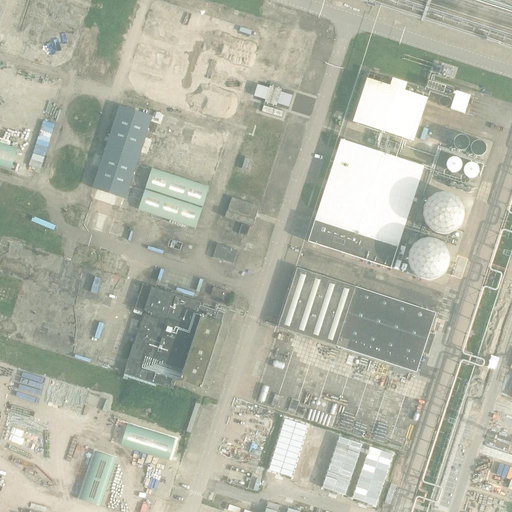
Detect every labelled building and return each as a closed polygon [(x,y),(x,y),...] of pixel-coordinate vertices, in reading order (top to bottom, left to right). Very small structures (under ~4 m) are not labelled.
[(368,77),(391,84),(393,77),(370,70),(368,77)] [(354,123),(416,141),(430,92),(442,95),(439,104),(451,107),(451,109),(466,113),(472,93),(429,81),(427,87),(393,78),(391,85),(366,78),(354,123)] [(257,85),(253,96),(265,100),(264,102),(276,105),(277,103),(289,107),(292,96),(280,92),(281,91),(269,87),(268,89),(257,85)] [(120,106),(93,189),(126,199),(153,116),(120,106)] [(263,106),(261,112),(281,118),(283,112),(263,106)] [(477,182),(490,142),(446,128),(431,171),(460,181),(461,177),(477,182)] [(391,269),(425,167),(341,140),(308,242),(391,269)] [(0,143),(0,166),(12,170),(18,150),(0,143)] [(208,185),(151,167),(138,209),(195,227),(208,185)] [(259,207),(232,198),(225,217),(253,226),(259,207)] [(242,225),(239,234),(247,237),(250,228),(242,225)] [(454,269),(439,233),(422,240),(418,232),(409,236),(413,244),(403,248),(419,284),(454,269)] [(213,258),(233,265),(238,251),(217,244),(213,258)] [(278,327),(416,372),(423,354),(429,356),(435,335),(429,334),(436,314),(297,268),(278,327)] [(124,373),(173,390),(201,304),(143,285),(135,309),(144,312),(124,373)] [(211,295),(223,299),(226,291),(213,287),(211,295)] [(200,320),(180,382),(201,389),(222,323),(203,317),(206,310),(201,308),(197,319),(200,320)]
